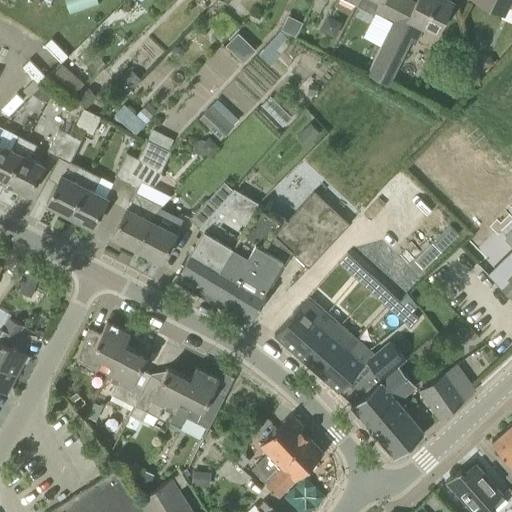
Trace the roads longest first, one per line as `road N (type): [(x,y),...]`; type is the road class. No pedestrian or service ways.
road 1 (tertiary): [(360,481),(358,459),(335,430),(264,363),(96,272)]
road 2 (residential): [(0,450),(96,272)]
road 3 (tertiary): [(360,481),(387,483),(413,473),(511,382)]
